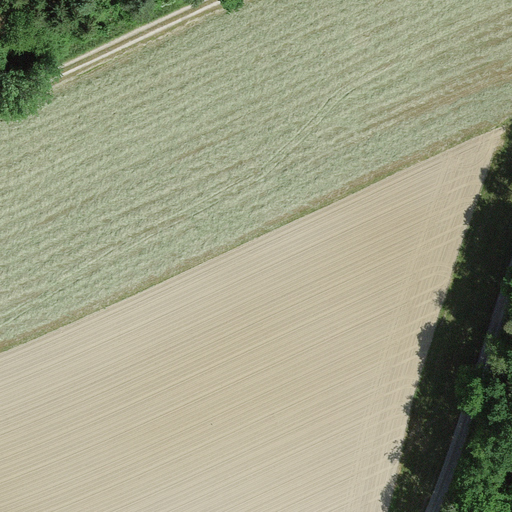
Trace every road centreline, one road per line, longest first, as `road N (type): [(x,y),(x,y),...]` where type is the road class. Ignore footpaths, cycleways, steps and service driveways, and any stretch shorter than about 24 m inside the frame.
road 1 (track): [(511,280),(430,511)]
road 2 (track): [(215,0),(0,98)]
